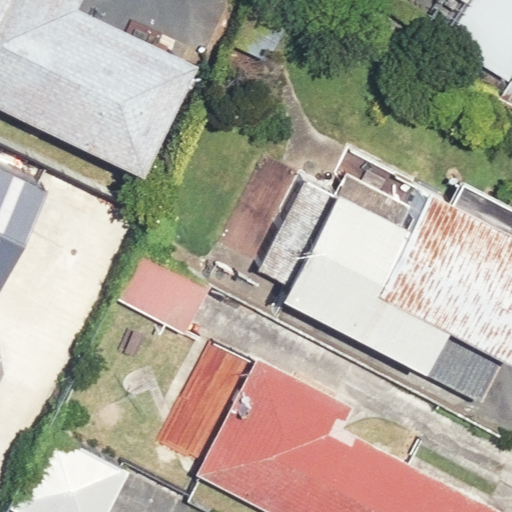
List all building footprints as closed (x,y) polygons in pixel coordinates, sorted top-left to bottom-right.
[(0,0),(0,110),(131,175),(189,57),(72,0),(0,0)] [(511,70),(511,0),(453,0),(430,39),(504,84),(511,70)] [(327,180),(269,288),(427,373),(453,324),(509,354),(511,349),(511,234),(421,186),(402,220),(327,180)] [(253,350),(190,471),(269,511),(482,511),(486,506),(331,425),(345,398),(253,350)] [(20,511),(106,511),(131,467),(44,420),(1,502),(20,511)]
